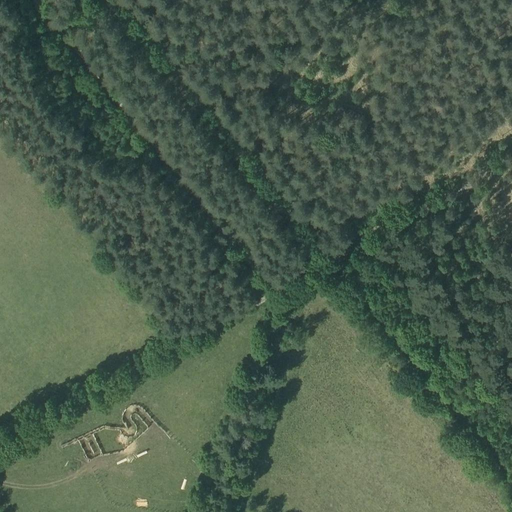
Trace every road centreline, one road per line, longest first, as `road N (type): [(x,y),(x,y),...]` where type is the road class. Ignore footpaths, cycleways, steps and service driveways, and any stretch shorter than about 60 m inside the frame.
road 1 (track): [(33,0),(273,291)]
road 2 (track): [(0,441),(273,291)]
road 3 (track): [(511,483),(330,262)]
road 4 (track): [(330,262),(511,163)]
